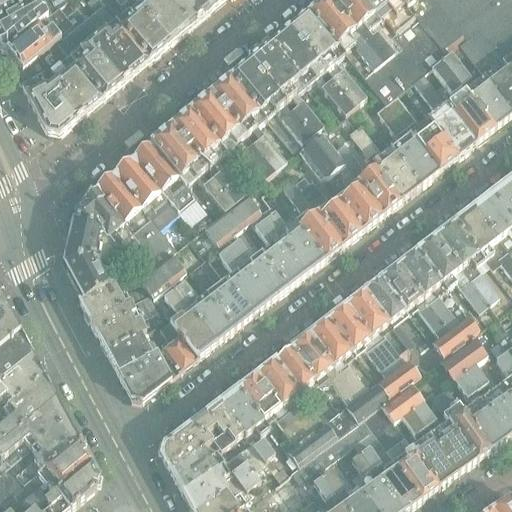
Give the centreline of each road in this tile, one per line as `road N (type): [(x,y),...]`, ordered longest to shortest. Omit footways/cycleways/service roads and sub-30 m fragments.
road 1 (residential): [(511,154),(120,455)]
road 2 (residential): [(13,226),(285,0)]
road 3 (tertiary): [(13,226),(48,320),(120,455)]
